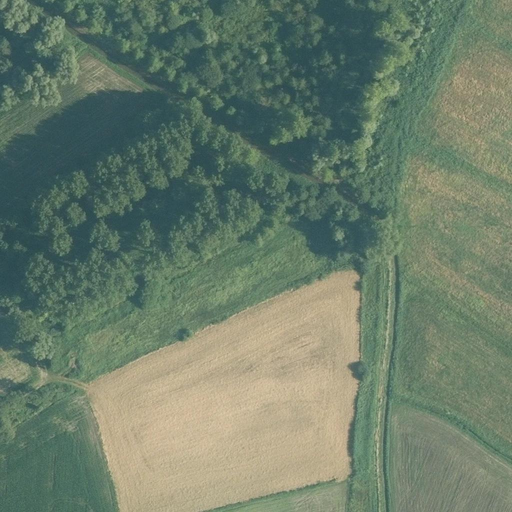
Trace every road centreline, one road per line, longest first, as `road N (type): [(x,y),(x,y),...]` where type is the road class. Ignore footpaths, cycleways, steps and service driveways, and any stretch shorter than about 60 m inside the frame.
road 1 (track): [(45,0),(383,214)]
road 2 (track): [(371,207),(363,228),(384,283),(365,511)]
road 3 (track): [(81,389),(46,372),(0,300)]
